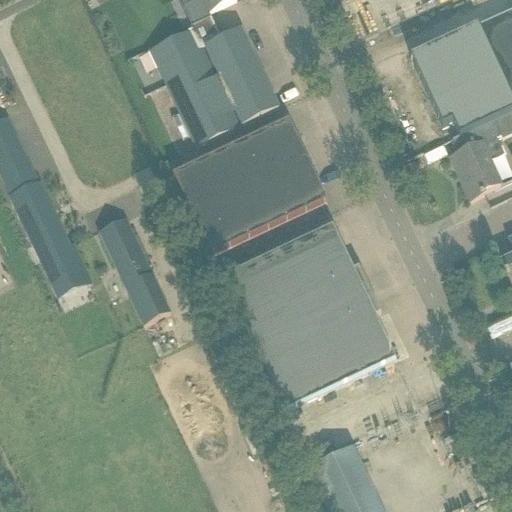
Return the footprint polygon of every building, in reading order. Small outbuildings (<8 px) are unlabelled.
[(191,0),(195,7),(200,5),(207,18),(236,4),(233,0),(191,0)] [(410,0),(416,15),(453,0),(410,0)] [(107,1),(103,11),(114,15),(118,5),(107,1)] [(511,14),(414,61),(453,145),(471,136),(478,151),(450,164),(470,206),(485,199),(484,198),(501,190),(490,166),(504,159),(497,143),(500,141),(502,145),(511,139),(511,14)] [(149,55),(195,152),(278,113),(240,33),(201,52),(192,34),(149,55)] [(86,124),(117,111),(107,88),(76,101),(86,124)] [(7,122),(0,125),(0,171),(25,160),(7,122)] [(173,181),(211,261),(326,206),(288,126),(173,181)] [(343,171),(318,180),(327,203),(352,194),(343,171)] [(38,188),(9,202),(31,248),(39,245),(47,261),(39,265),(51,291),(85,275),(73,249),(69,250),(40,187),(38,188)] [(125,224),(98,237),(124,291),(151,279),(125,224)] [(342,251),(351,249),(344,227),(336,229),(342,251)] [(221,284),(285,417),(396,365),(375,321),(380,318),(358,272),(353,275),(332,231),(221,284)] [(511,241),(507,244),(511,254),(511,260),(499,267),(511,295),(511,241)] [(322,463),(339,511),(382,511),(360,450),(322,463)]
